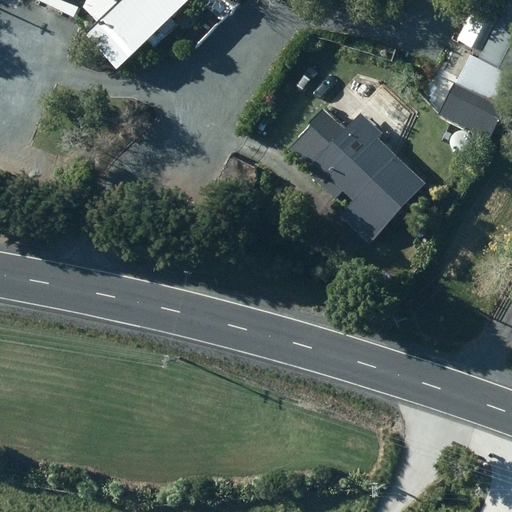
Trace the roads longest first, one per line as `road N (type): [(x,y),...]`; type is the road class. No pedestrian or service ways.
road 1 (secondary): [(511,414),(237,328),(0,276)]
road 2 (unknown): [(500,410),(407,511)]
